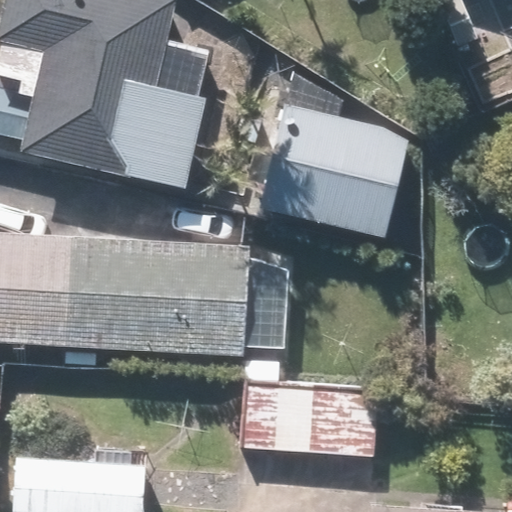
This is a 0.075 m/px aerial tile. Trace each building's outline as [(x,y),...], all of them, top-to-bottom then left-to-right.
[(218,55),(164,39),(175,0),(6,0),(0,21),(0,34),(4,35),(0,47),(0,125),(27,134),(23,149),(122,178),(126,168),(180,184),(218,55)] [(411,133),(285,101),(258,206),(384,239),(411,133)] [(0,344),(243,353),(243,346),(281,347),(283,264),(246,263),(247,244),(0,235),(0,344)] [(375,387),(244,382),(241,449),(373,454),(375,387)] [(139,511),(142,462),(14,457),(12,511),(139,511)] [(511,511),(373,503),(372,511),(511,511)]
